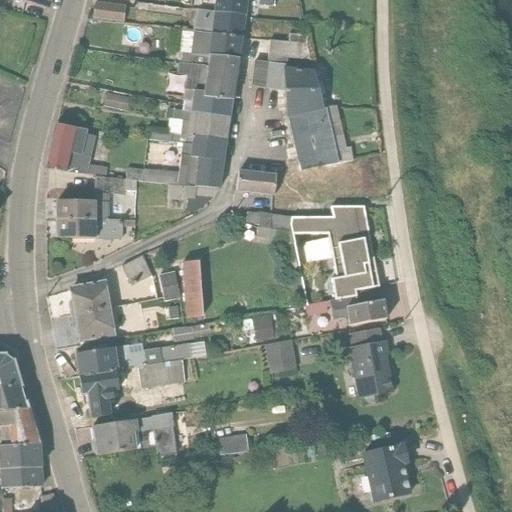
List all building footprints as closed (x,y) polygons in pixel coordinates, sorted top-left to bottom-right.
[(13,0),(46,10),(48,0),(13,0)] [(192,0),(193,14),(211,16),(213,3),(195,0),(192,0)] [(213,0),(213,3),(211,16),(243,19),(245,0),(213,0)] [(262,1),(261,9),(274,10),(275,2),(262,1)] [(92,5),(90,22),(122,26),(124,9),(92,5)] [(191,35),(208,37),(211,16),(193,14),(191,35)] [(211,16),(208,37),(239,41),(241,41),(243,19),(211,16)] [(189,51),(191,35),(183,34),(176,34),(174,48),(173,54),(180,56),(181,50),(189,51)] [(181,50),(180,56),(189,57),(206,60),(208,37),(191,35),(189,51),(181,50)] [(208,37),(206,60),(237,62),(239,41),(208,37)] [(284,68),(283,72),(312,74),(304,47),(304,39),(287,37),(286,46),(266,44),(265,66),(284,68)] [(179,66),(205,70),(206,60),(189,57),(180,56),(179,66)] [(205,70),(201,96),(201,100),(230,104),(237,62),(206,60),(205,70)] [(284,68),(265,66),(252,64),(249,89),(282,94),(281,72),(283,72),(284,68)] [(182,93),(191,94),(201,96),(205,70),(179,66),(176,66),(175,77),(184,79),(182,93)] [(281,72),(282,94),(284,121),(285,120),(323,112),(312,74),(283,72),(281,72)] [(180,147),(189,148),(191,141),(184,140),(187,120),(191,94),(182,93),(182,104),(180,114),(172,113),(171,122),(167,122),(165,136),(146,134),(145,142),(147,143),(180,147)] [(105,94),(102,108),(125,113),(128,99),(105,94)] [(191,94),(187,120),(227,125),(230,104),(201,100),(201,96),(191,94)] [(324,112),(327,127),(337,125),(333,110),(324,112)] [(323,112),(285,120),(295,166),(298,173),(321,169),(336,167),(333,154),(327,127),(324,112),(323,112)] [(184,140),(191,141),(224,145),(227,125),(187,120),(184,140)] [(327,127),(333,154),(348,151),(337,125),(327,127)] [(63,175),(73,131),(55,128),(44,173),(63,175)] [(73,131),(63,175),(85,178),(93,180),(103,181),(105,171),(87,168),(94,140),(84,137),(85,133),(73,131)] [(192,189),(212,192),(218,192),(221,165),(224,145),(191,141),(189,148),(188,160),(195,161),(192,189)] [(123,183),(135,184),(140,185),(158,187),(157,194),(165,195),(164,213),(184,214),(185,202),(192,203),(193,198),(211,201),(212,192),(192,189),(195,161),(188,160),(189,148),(180,147),(177,176),(142,173),(140,173),(125,171),(123,183)] [(333,154),(336,167),(351,164),(348,151),(333,154)] [(298,173),(295,166),(287,167),(286,179),(299,180),(298,173)] [(236,174),(233,195),(272,200),(274,178),(236,174)] [(94,204),(94,223),(106,223),(107,205),(107,197),(122,199),(123,194),(134,195),(135,184),(123,183),(103,181),(93,180),(91,204),(94,204)] [(53,224),(94,223),(94,204),(91,204),(53,204),(53,224)] [(287,218),(291,235),(320,235),(326,235),(334,280),(328,280),(332,298),(332,303),(339,301),(354,298),(353,294),(379,289),(377,277),(367,235),(362,208),(341,208),(338,208),(327,208),(329,218),(298,218),(287,218)] [(274,226),(275,217),(244,214),(243,224),(256,227),(263,229),(274,231),(274,227),(274,226)] [(287,218),(275,217),(274,226),(274,227),(274,231),(263,229),(256,227),(253,241),(266,242),(265,247),(272,248),(278,249),(280,250),(284,262),(287,274),(296,271),(293,251),(292,244),(291,235),(287,218)] [(94,223),(53,224),(53,241),(94,242),(94,223)] [(94,223),(94,242),(92,244),(120,243),(120,223),(106,223),(94,223)] [(140,259),(119,270),(129,289),(150,278),(140,259)] [(196,265),(179,266),(183,321),(200,320),(196,265)] [(172,275),(156,278),(162,305),(177,302),(172,275)] [(72,318),(109,312),(105,290),(104,285),(66,291),(67,293),(68,298),(72,318)] [(339,301),(332,303),(329,304),(303,309),(305,319),(329,314),(331,323),(344,320),(346,328),(386,320),(382,303),(379,289),(353,294),(354,298),(339,301)] [(156,311),(145,312),(147,331),(158,330),(156,311)] [(109,312),(72,318),(76,340),(76,346),(113,340),(112,332),(109,312)] [(268,316),(249,319),(254,345),(272,342),(268,316)] [(205,327),(190,330),(191,336),(206,333),(205,327)] [(349,350),(381,345),(378,331),(346,337),(349,350)] [(289,344),(263,348),(268,377),(294,372),(289,344)] [(381,345),(349,350),(346,351),(356,401),(391,396),(384,344),(381,345)] [(112,351),(115,374),(180,363),(188,361),(186,347),(158,351),(158,353),(141,356),(139,349),(127,351),(126,349),(112,351)] [(115,374),(112,351),(73,357),(76,380),(113,375),(115,374)] [(0,400),(20,391),(12,363),(2,356),(0,355),(0,400)] [(115,374),(113,375),(116,393),(126,392),(127,394),(183,386),(180,363),(115,374)] [(113,375),(76,380),(79,400),(84,399),(88,422),(107,419),(105,403),(110,402),(110,394),(116,393),(113,375)] [(0,400),(0,423),(27,411),(20,391),(0,400)] [(0,423),(0,465),(37,447),(32,429),(27,411),(0,423)] [(132,437),(135,453),(153,450),(155,460),(174,457),(170,431),(184,428),(182,414),(170,416),(149,420),(149,421),(135,423),(137,436),(132,437)] [(137,436),(135,423),(89,430),(89,431),(93,458),(135,453),(132,437),(137,436)] [(216,447),(209,447),(211,460),(218,458),(246,455),(244,438),(216,442),(216,447)] [(377,450),(359,454),(370,504),(409,496),(402,467),(408,466),(402,444),(397,445),(377,450)] [(37,447),(0,465),(0,468),(8,492),(40,490),(37,447)] [(44,509),(56,510),(52,495),(39,497),(44,509)]
